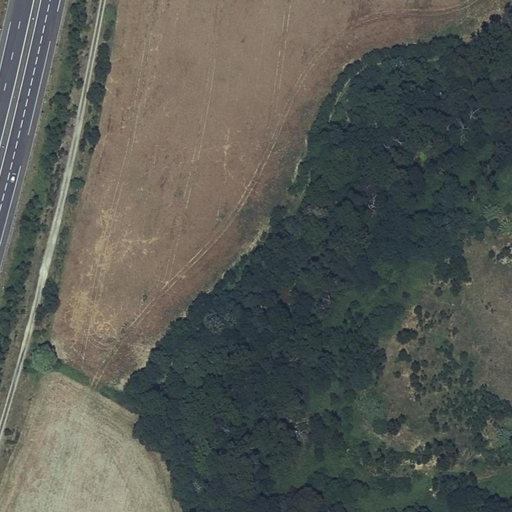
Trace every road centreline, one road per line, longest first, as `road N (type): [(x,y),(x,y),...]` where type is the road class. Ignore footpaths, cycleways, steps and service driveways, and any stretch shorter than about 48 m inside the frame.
road 1 (track): [(0,430),(103,0)]
road 2 (trunk): [(0,197),(45,0)]
